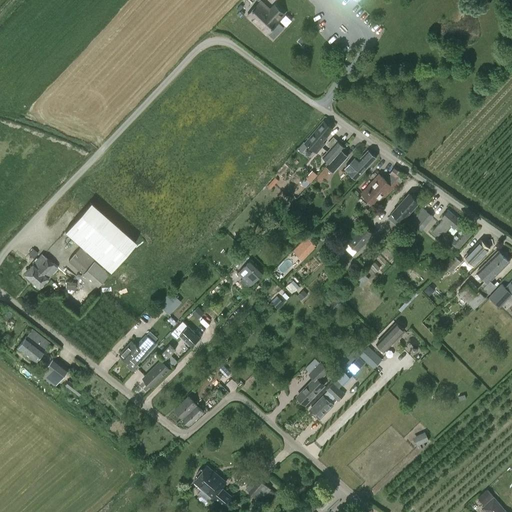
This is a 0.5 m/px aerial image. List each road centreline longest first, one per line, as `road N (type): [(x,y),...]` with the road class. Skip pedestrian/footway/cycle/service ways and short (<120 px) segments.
road 1 (residential): [(511,243),(220,41),(198,49),(0,259)]
road 2 (residential): [(0,292),(182,434),(227,399),(240,398),(373,511)]
